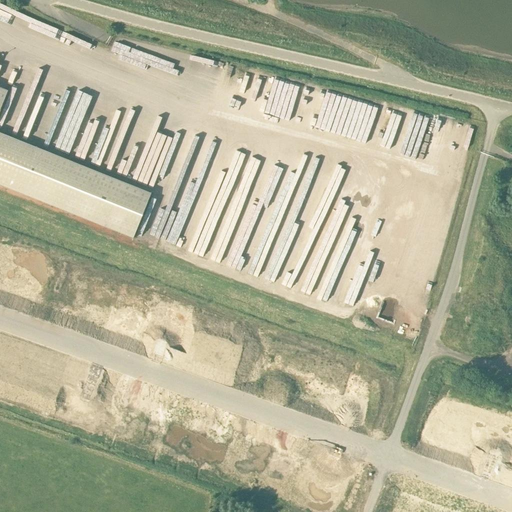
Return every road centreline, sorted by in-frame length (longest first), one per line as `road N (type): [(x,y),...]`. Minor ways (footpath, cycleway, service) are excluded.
road 1 (unclassified): [(511,108),(62,0)]
road 2 (track): [(495,104),(450,288),(369,511)]
road 3 (track): [(402,84),(369,56),(241,0)]
